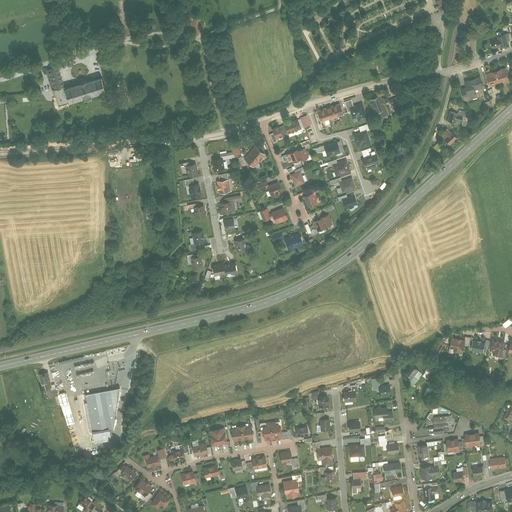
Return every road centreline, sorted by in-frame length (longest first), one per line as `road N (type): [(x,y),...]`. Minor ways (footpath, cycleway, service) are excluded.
road 1 (secondary): [(511,108),(355,252),(308,283),(233,312),(0,367)]
road 2 (residential): [(307,104),(511,51)]
road 3 (residential): [(0,150),(200,138)]
road 4 (unknown): [(63,467),(111,442),(144,333)]
road 5 (residential): [(307,104),(319,139),(344,132),(366,193)]
road 6 (residential): [(334,390),(344,511)]
road 7 (residential): [(270,448),(174,467),(159,483)]
